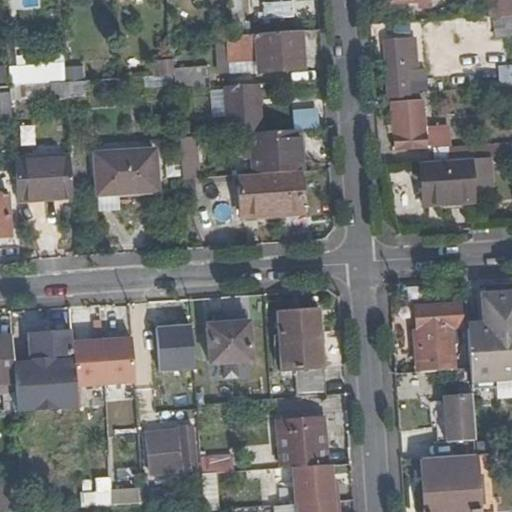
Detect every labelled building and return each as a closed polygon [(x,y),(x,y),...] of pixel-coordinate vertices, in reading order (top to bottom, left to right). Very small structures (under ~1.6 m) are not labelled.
[(245,32),(242,0),(228,0),(230,32),(245,32)] [(511,16),(511,0),(483,0),(483,2),(493,2),(494,17),(506,17),(511,16)] [(294,1),(264,4),(265,19),(295,17),(294,1)] [(495,37),(511,36),(511,16),(506,17),(494,17),(495,37)] [(303,70),(300,31),(245,35),(226,36),(228,60),(229,73),(259,71),(259,73),(303,70)] [(226,36),(215,37),(216,61),(228,60),(226,36)] [(387,41),(389,95),(407,94),(406,72),(417,71),(414,39),(387,41)] [(60,83),(58,56),(46,57),(47,73),(9,76),(9,87),(52,84),(60,83)] [(174,70),(173,59),(152,61),(154,76),(175,75),(174,70)] [(175,87),(176,90),(211,88),(209,68),(174,70),(175,75),(175,87)] [(134,88),(175,87),(175,75),(154,76),(132,78),(134,88)] [(74,82),(65,83),(66,98),(75,97),(74,82)] [(66,98),(65,83),(60,83),(52,84),(54,99),(66,98)] [(52,84),(9,87),(10,95),(11,101),(54,99),(52,84)] [(262,131),(258,84),(252,85),(226,87),(226,88),(228,115),(229,133),(252,132),(262,131)] [(228,115),(226,88),(210,90),(212,117),(228,115)] [(0,120),(12,120),(11,101),(10,95),(0,95),(0,120)] [(428,162),(486,158),(509,156),(508,144),(463,148),(446,148),(444,125),(435,126),(424,127),(422,101),(391,103),(395,150),(428,148),(428,162)] [(316,109),(292,110),(294,125),(317,123),(316,109)] [(179,137),(189,136),(193,136),(193,121),(178,121),(179,137)] [(300,171),(296,129),(262,131),(252,132),(255,174),(300,171)] [(179,137),(182,178),(192,177),(189,136),(179,137)] [(155,151),(95,155),(99,196),(158,191),(155,151)] [(18,203),(73,200),(70,158),(15,162),(18,203)] [(486,158),(428,162),(416,163),(418,205),(437,203),(437,198),(470,197),(470,186),(488,184),(486,158)] [(229,176),(239,175),(238,164),(228,165),(229,176)] [(304,212),(300,171),(255,174),(239,175),(242,217),(304,212)] [(182,179),(183,198),(192,197),(191,179),(182,179)] [(0,236),(10,236),(7,195),(0,195),(0,236)] [(466,327),(470,378),(511,375),(511,295),(485,297),(487,326),(466,327)] [(416,307),(419,371),(449,369),(448,332),(450,331),(449,325),(460,324),(460,313),(459,304),(416,307)] [(298,396),(326,394),(324,368),(322,367),(320,341),(318,310),(278,313),(281,370),(296,370),(298,396)] [(248,320),(208,323),(210,360),(249,358),(248,320)] [(152,328),(133,329),(133,353),(153,352),(152,328)] [(29,336),(31,358),(73,355),(72,343),(71,333),(29,336)] [(13,364),(11,338),(0,338),(0,371),(14,371),(13,364)] [(134,382),(131,338),(72,343),(73,355),(74,360),(75,387),(134,382)] [(154,362),(153,352),(133,353),(134,363),(154,362)] [(32,363),(13,364),(14,371),(17,411),(77,407),(75,387),(74,360),(54,361),(54,358),(32,360),(32,363)] [(475,438),(471,393),(442,395),(446,441),(475,438)] [(291,467),(326,464),(322,416),(276,419),(281,468),(291,467)] [(191,427),(178,429),(179,434),(146,437),(150,473),(196,469),(191,427)] [(419,457),(423,511),(478,511),(478,494),(475,453),(419,457)] [(333,511),(330,464),(326,464),(291,467),(294,504),(297,504),(297,511),(333,511)]
